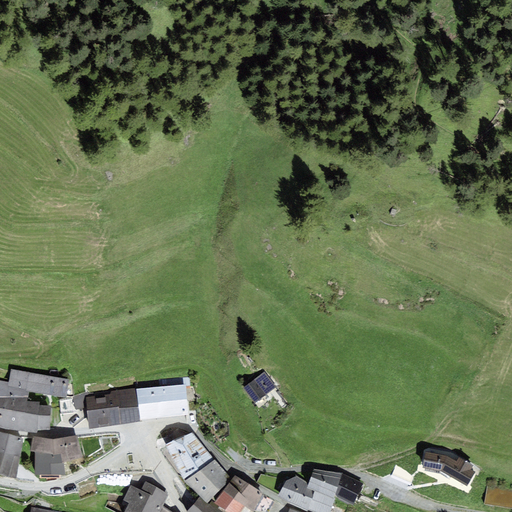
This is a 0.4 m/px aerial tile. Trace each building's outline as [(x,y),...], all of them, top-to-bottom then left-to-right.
[(11,370),(9,383),(8,388),(29,392),(66,399),(70,381),(11,370)] [(265,372),(244,390),(256,404),(278,386),(265,372)] [(0,398),(28,399),(29,392),(8,388),(9,383),(0,381),(0,398)] [(186,385),(137,388),(139,420),(188,417),(186,385)] [(139,420),(137,388),(118,390),(121,425),(140,423),(139,420)] [(121,425),(118,390),(110,390),(110,396),(87,398),(90,428),(121,425)] [(0,398),(0,426),(27,432),(50,431),(51,407),(38,407),(39,403),(27,402),(28,399),(0,398)] [(24,439),(0,432),(0,475),(11,477),(13,467),(15,457),(20,458),(24,439)] [(184,482),(213,460),(192,434),(177,441),(166,446),(184,482)] [(76,436),(54,441),(33,437),(30,452),(34,453),(35,476),(52,476),(64,475),(63,465),(82,458),(76,436)] [(425,461),(423,470),(440,474),(441,472),(466,486),(474,472),(447,457),(428,453),(427,461),(425,461)] [(230,480),(213,460),(184,482),(207,503),(230,480)] [(309,484),(307,489),(315,493),(334,500),(341,474),(313,471),(309,484)] [(264,494),(235,476),(224,493),(245,506),(253,511),(264,494)] [(315,493),(307,489),(309,484),(295,477),(287,481),(279,497),(308,510),(315,493)] [(364,485),(347,477),(337,498),(353,506),(364,485)] [(142,493),(129,487),(123,502),(127,504),(123,511),(160,511),(169,495),(146,484),(142,493)] [(511,488),(487,485),(484,505),(511,508),(511,488)] [(241,511),(245,506),(224,493),(216,506),(223,511),(241,511)] [(315,493),(308,510),(312,511),(330,511),(335,500),(334,500),(315,493)] [(218,511),(214,510),(213,511),(210,511),(198,499),(187,511),(218,511)]
